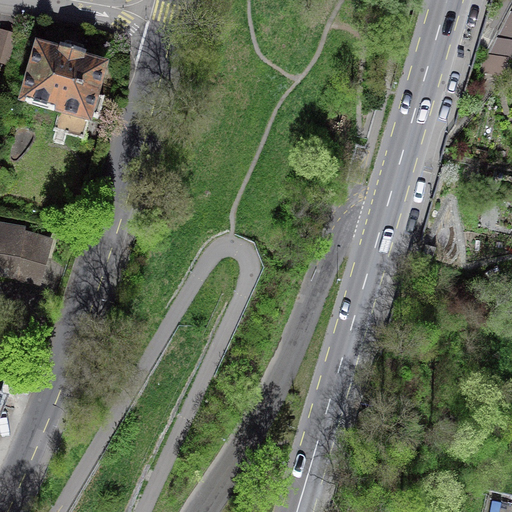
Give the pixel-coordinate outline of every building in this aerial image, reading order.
[(507,58),(511,59),(511,13),(509,12),(488,54),(507,58)] [(1,32),(0,34),(0,62),(7,65),(16,36),(8,34),(1,32)] [(38,47),(23,102),(26,103),(54,111),(55,111),(59,112),(54,130),(57,131),(57,130),(65,133),(65,134),(83,139),(88,120),(89,121),(90,117),(98,119),(104,98),(96,95),(104,66),(83,60),(84,56),(82,55),(83,49),(83,48),(82,48),(82,47),(75,45),(67,43),(66,43),(66,44),(65,44),(64,50),(61,49),(60,54),(38,47)] [(488,54),(482,52),(478,71),(490,73),(502,76),(507,58),(488,54)] [(14,275),(16,276),(39,282),(50,244),(22,236),(23,232),(22,232),(21,233),(0,229),(0,271),(14,274),(14,275)]
